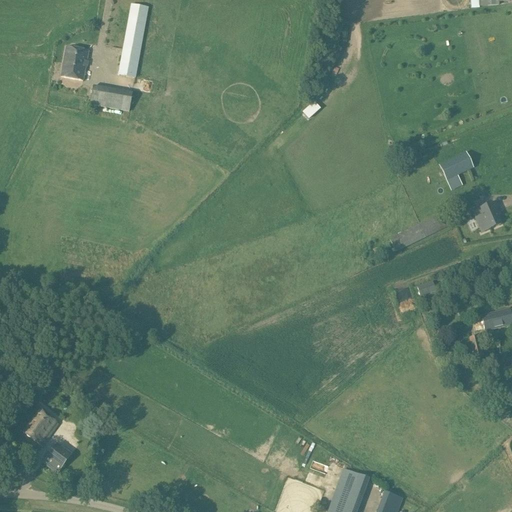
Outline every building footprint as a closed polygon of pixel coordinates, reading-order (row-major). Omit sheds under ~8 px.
[(148,9),(130,5),(118,75),(135,79),(148,9)] [(66,48),(61,77),(83,82),(88,52),(66,48)] [(108,89),(92,87),(89,106),(105,109),(108,89)] [(132,94),(124,92),(121,111),(128,113),(132,94)] [(314,102),(302,113),(308,120),(320,110),(314,102)] [(473,170),(465,153),(439,165),(447,182),(473,170)] [(489,215),(485,206),(480,209),(483,217),(488,230),(500,225),(495,212),(489,215)] [(429,218),(386,239),(393,253),(436,232),(429,218)] [(435,291),(432,281),(416,287),(420,297),(435,291)] [(511,325),(511,322),(509,310),(482,317),(485,332),(511,325)] [(482,355),(479,336),(469,338),(473,357),(482,355)] [(59,425),(38,408),(20,431),(42,447),(59,425)] [(71,457),(56,447),(42,463),(57,475),(71,457)] [(357,511),(369,479),(343,470),(327,511),(357,511)]
